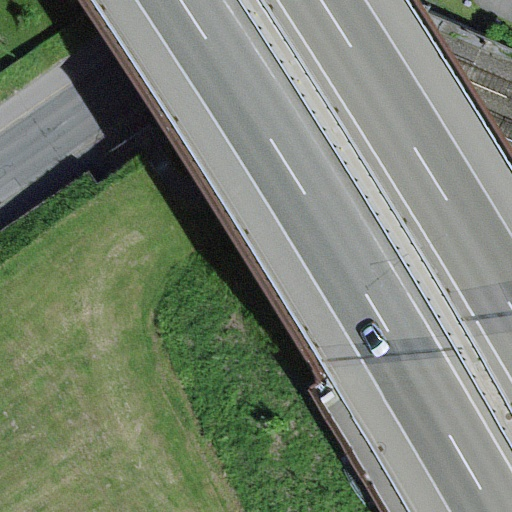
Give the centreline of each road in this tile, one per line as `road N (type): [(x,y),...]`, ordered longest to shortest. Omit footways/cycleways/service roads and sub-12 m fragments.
road 1 (motorway): [(177,0),(488,511)]
road 2 (motorway): [(511,311),(322,0)]
road 3 (tertiary): [(243,0),(0,168)]
